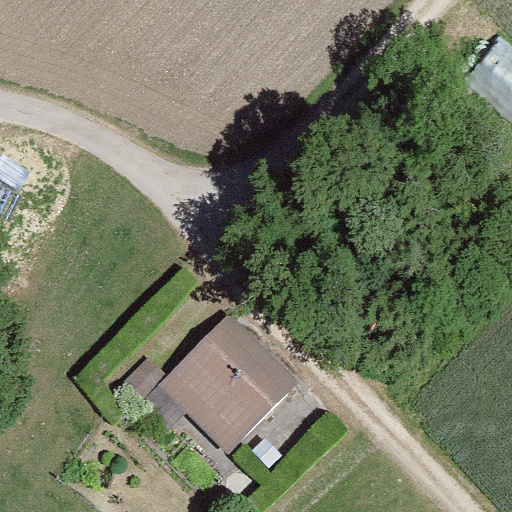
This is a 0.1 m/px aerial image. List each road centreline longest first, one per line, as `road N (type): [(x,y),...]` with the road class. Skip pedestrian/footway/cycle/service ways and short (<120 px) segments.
road 1 (track): [(443,0),(383,68),(201,202),(91,107),(0,75)]
road 2 (track): [(201,202),(480,511)]
